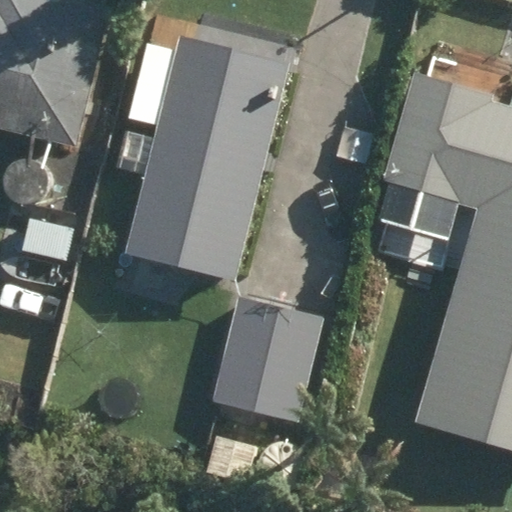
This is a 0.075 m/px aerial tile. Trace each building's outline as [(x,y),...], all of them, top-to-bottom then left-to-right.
[(0,0),(0,131),(71,148),(105,0),(0,0)] [(118,257),(134,261),(130,279),(163,287),(167,269),(228,284),(283,65),(173,38),(147,140),(120,134),(110,172),(138,179),(118,257)] [(378,181),(387,184),(376,222),(442,241),(453,202),(480,210),(418,424),(511,450),(511,112),(487,105),(490,97),(410,74),(378,181)] [(26,203),(34,202),(41,198),(46,193),(49,185),(50,177),(48,170),(43,163),(37,158),(29,156),(22,156),(15,159),(9,164),(5,170),(3,177),(4,185),(6,192),(11,197),(18,201),(26,203)] [(232,299),(207,404),(295,425),(319,319),(232,299)] [(2,377),(0,384),(0,422),(30,430),(41,386),(2,377)] [(511,511),(511,460),(471,501),(482,511),(511,511)]
